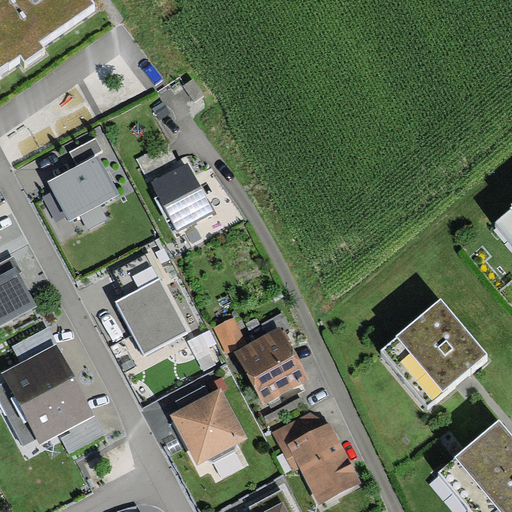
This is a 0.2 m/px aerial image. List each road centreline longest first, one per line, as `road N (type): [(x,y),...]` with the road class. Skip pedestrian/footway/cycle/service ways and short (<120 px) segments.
road 1 (residential): [(392,511),(256,221),(113,44)]
road 2 (residential): [(0,173),(160,469)]
road 3 (residential): [(0,128),(113,44)]
